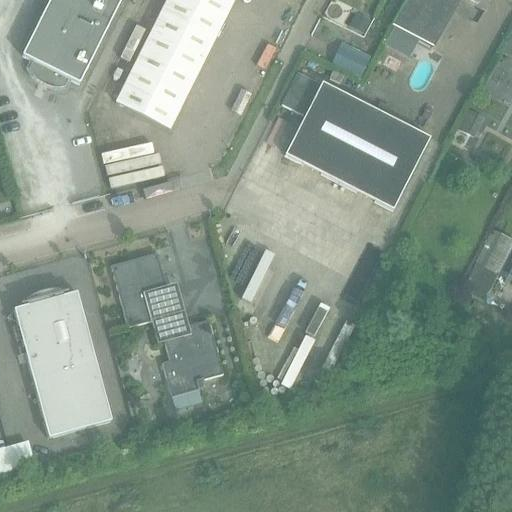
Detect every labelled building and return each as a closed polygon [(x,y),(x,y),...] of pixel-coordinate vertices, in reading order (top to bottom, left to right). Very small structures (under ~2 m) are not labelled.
[(21,58),(22,59),(32,64),(29,71),(31,76),(35,80),(39,83),(47,87),(52,89),(58,89),(63,88),(67,81),(77,86),(78,86),(79,86),(121,0),(49,0),(21,57),(21,58)] [(166,0),(115,105),(169,132),(234,0),(166,0)] [(493,0),(405,0),(391,27),(433,49),(460,0),(462,0),(485,13),(492,1),(493,0)] [(355,16),(348,28),(362,36),(369,25),(355,16)] [(332,65),(361,79),(370,60),(341,46),(332,65)] [(332,73),(328,81),(338,86),(342,77),(332,73)] [(297,75),(281,107),(302,117),(318,86),(297,75)] [(429,141),(321,85),(284,158),(392,213),(429,141)] [(469,112),(459,132),(473,140),(484,120),(469,112)] [(137,196),(176,184),(174,175),(134,187),(137,196)] [(477,265),(465,288),(487,299),(498,276),(499,276),(511,282),(511,241),(493,232),(477,265)] [(438,244),(434,254),(449,260),(453,250),(438,244)] [(157,256),(110,268),(127,330),(173,318),(157,256)] [(12,312),(18,331),(47,440),(110,423),(76,294),(62,298),(60,292),(53,292),(45,293),(38,295),(31,298),(25,302),(26,308),(12,312)] [(161,365),(167,385),(170,399),(204,390),(202,382),(222,377),(213,342),(208,322),(180,330),(182,338),(163,343),(169,363),(161,365)] [(27,444),(0,451),(0,475),(34,467),(27,444)]
